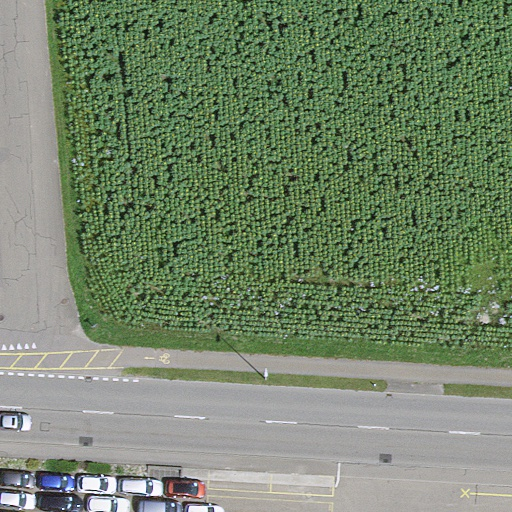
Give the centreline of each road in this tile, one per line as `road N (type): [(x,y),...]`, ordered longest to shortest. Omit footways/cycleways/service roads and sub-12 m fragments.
road 1 (primary): [(53,410),(511,439)]
road 2 (residential): [(20,0),(53,410)]
